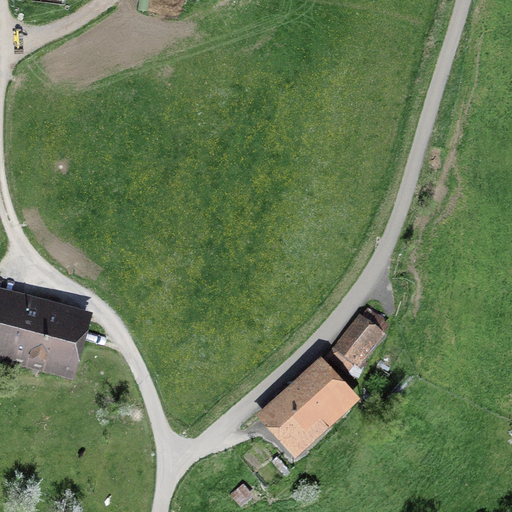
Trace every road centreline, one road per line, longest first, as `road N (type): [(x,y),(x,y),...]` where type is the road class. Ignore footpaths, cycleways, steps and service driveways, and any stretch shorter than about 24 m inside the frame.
road 1 (unclassified): [(160,511),(174,471),(334,320),(381,255),(463,0)]
road 2 (track): [(174,471),(113,321),(22,246),(0,187)]
